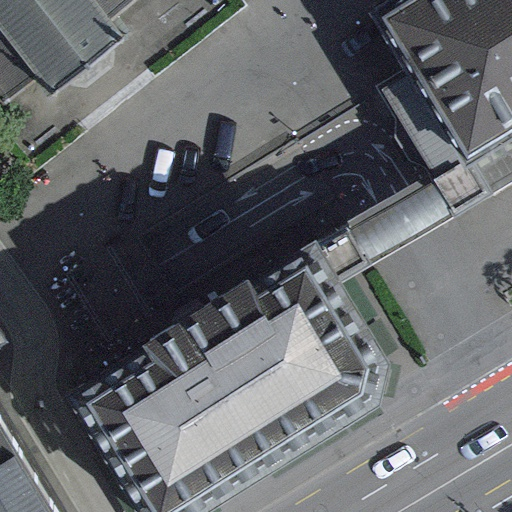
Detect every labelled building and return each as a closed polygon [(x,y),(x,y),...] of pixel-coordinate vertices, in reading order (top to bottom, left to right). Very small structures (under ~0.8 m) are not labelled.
[(0,0),(0,93),(6,101),(41,75),(56,95),(129,39),(114,20),(140,0),(0,0)] [(445,158),(469,200),(511,175),(511,0),(391,0),(380,6),(412,60),(384,77),(433,159),(445,158)] [(334,228),(359,268),(413,236),(469,200),(445,158),(391,193),(334,228)] [(78,388),(155,511),(181,511),(419,364),(359,268),(334,228),(78,388)] [(0,511),(70,511),(0,400),(0,511)]
